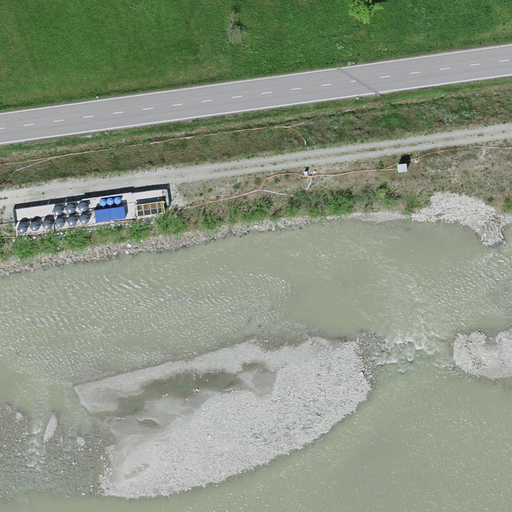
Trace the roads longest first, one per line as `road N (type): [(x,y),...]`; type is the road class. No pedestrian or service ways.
road 1 (tertiary): [(0,129),(511,58)]
road 2 (track): [(0,198),(511,129)]
